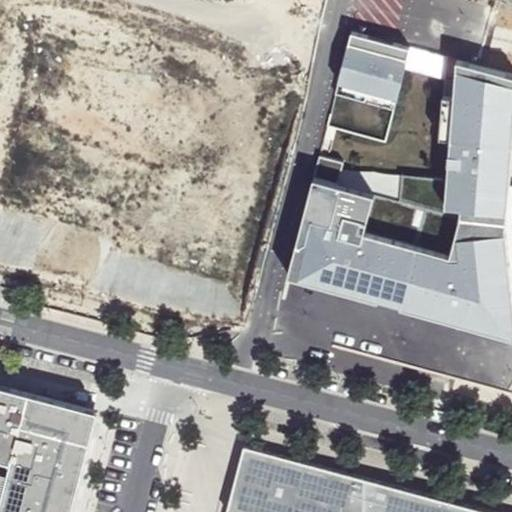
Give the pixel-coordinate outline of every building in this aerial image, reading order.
[(58,220),(84,219),(84,207),(58,208),(58,220)] [(84,275),(107,279),(112,248),(89,245),(84,275)] [(121,286),(187,286),(187,258),(120,258),(121,286)] [(69,511),(97,409),(0,384),(0,466),(7,469),(0,493),(0,511),(69,511)] [(504,511),(244,445),(226,511),(504,511)]
